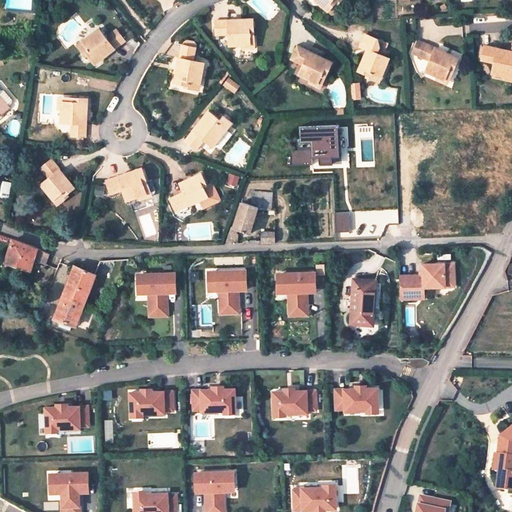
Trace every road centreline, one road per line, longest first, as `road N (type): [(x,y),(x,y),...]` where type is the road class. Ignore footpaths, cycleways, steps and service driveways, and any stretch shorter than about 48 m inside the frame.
road 1 (unclassified): [(0,227),(84,253),(506,241)]
road 2 (residential): [(429,385),(349,361),(250,361),(171,367),(0,401)]
road 3 (unclassified): [(429,385),(506,241)]
road 4 (unclassified): [(122,129),(137,65),(155,38),(206,0)]
road 5 (unclassified): [(386,511),(402,433),(429,385)]
